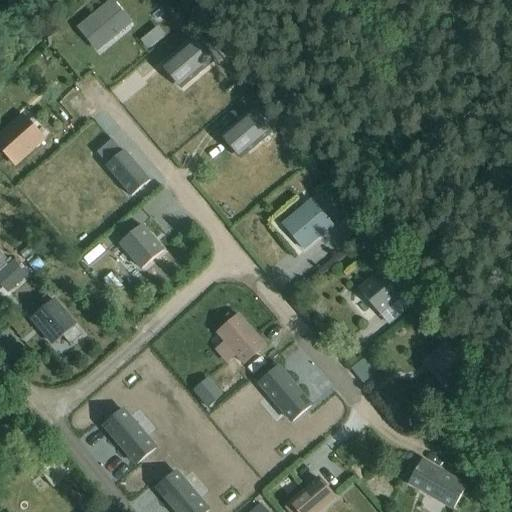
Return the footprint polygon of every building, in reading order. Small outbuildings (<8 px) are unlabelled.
[(173,3),(170,0),(153,0),(163,12),(173,3)] [(86,23),(105,46),(132,24),(113,1),(86,23)] [(105,46),(86,23),(78,29),(98,52),(105,46)] [(169,61),(161,68),(181,91),(188,84),(214,62),(195,39),(169,61)] [(229,132),(221,138),(240,161),(248,154),(272,134),(252,111),(229,132)] [(23,114),(0,134),(0,150),(14,166),(45,138),(23,114)] [(112,141),(98,153),(108,165),(105,167),(131,198),(150,182),(124,152),(123,153),(112,141)] [(306,211),(285,229),(304,251),(334,226),(322,212),(328,206),(319,196),(303,208),(306,211)] [(285,229),(306,211),(303,208),(302,207),(282,225),(285,229)] [(142,227),(120,245),(142,271),(164,253),(142,227)] [(370,237),(360,247),(369,258),(380,248),(370,237)] [(100,245),(83,260),(90,267),(106,252),(100,245)] [(0,274),(0,276),(12,290),(27,276),(14,262),(0,274)] [(102,285),(120,292),(125,279),(108,272),(102,285)] [(396,310),(405,302),(381,274),(360,292),(380,316),(393,306),(396,310)] [(12,290),(0,276),(0,286),(7,294),(12,290)] [(53,302),(32,320),(54,346),(63,338),(70,347),(83,337),(53,302)] [(411,308),(405,302),(396,310),(393,306),(380,316),(389,327),(411,308)] [(236,356),(236,357),(244,365),(265,347),(239,317),(222,331),(240,352),(236,356)] [(240,352),(222,331),(216,335),(224,344),(215,351),(227,365),(236,357),(236,356),(240,352)] [(438,368),(453,387),(477,366),(454,339),(440,351),(443,356),(439,361),(438,368)] [(443,356),(440,351),(438,349),(421,363),(447,393),(454,388),(453,387),(438,368),(439,361),(443,356)] [(366,359),(352,370),(367,388),(381,377),(366,359)] [(277,368),(257,385),(265,395),(267,393),(293,423),(311,408),(285,377),(277,368)] [(477,389),(463,401),(468,407),(482,395),(477,389)] [(122,411),(104,426),(130,457),(138,466),(157,449),(149,440),(148,441),(122,411)] [(46,455),(34,464),(53,489),(65,479),(52,463),(46,455)] [(61,456),(52,463),(65,479),(74,473),(61,456)] [(414,459),(402,479),(409,484),(408,486),(452,511),(466,487),(423,460),(422,463),(414,459)] [(0,485),(3,489),(13,482),(6,472),(5,470),(0,473),(0,485)] [(175,473),(157,489),(176,511),(207,511),(201,503),(175,473)] [(290,503),(297,511),(319,511),(335,500),(317,479),(290,503)] [(10,511),(2,502),(0,503),(0,511),(10,511)] [(297,511),(290,503),(284,509),(286,511),(297,511)]
